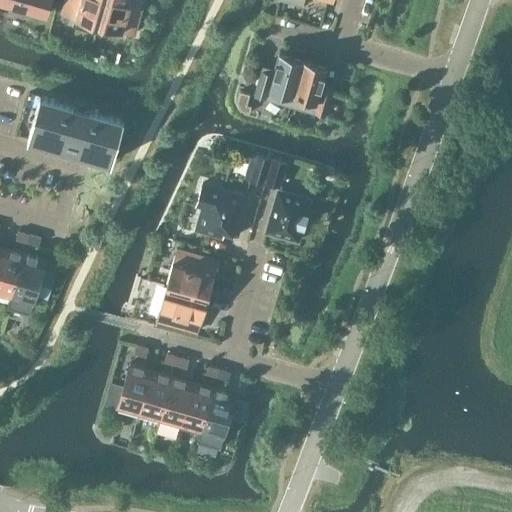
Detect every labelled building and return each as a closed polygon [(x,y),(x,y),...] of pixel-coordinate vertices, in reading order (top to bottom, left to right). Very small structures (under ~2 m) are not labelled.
[(0,0),(0,1),(46,15),(50,0),(0,0)] [(100,24),(106,0),(66,0),(63,13),(76,17),(73,26),(97,33),(100,24)] [(106,0),(100,24),(134,33),(143,0),(106,0)] [(290,105),(304,58),(280,51),(273,74),(261,71),(254,95),(290,105)] [(304,58),(290,105),(326,115),(333,91),(321,88),(328,65),(304,58)] [(111,162),(124,120),(41,96),(28,139),(111,162)] [(263,183),(270,158),(258,154),(250,179),(263,183)] [(279,185),(286,162),(273,158),(267,181),(279,185)] [(238,235),(249,197),(202,183),(196,205),(202,206),(196,229),(223,237),(225,231),(238,235)] [(309,198),(278,189),(266,232),(297,241),(299,242),(300,240),(299,240),(303,226),(304,226),(304,224),(306,216),(307,216),(307,214),(310,199),(311,199),(311,198),(309,198)] [(28,242),(30,234),(19,231),(16,238),(28,242)] [(30,234),(28,242),(39,245),(41,237),(30,234)] [(4,245),(0,257),(0,294),(11,298),(24,251),(4,245)] [(167,284),(207,296),(218,260),(178,248),(167,284)] [(24,251),(11,298),(8,307),(31,313),(36,294),(48,298),(55,272),(44,268),(45,263),(37,260),(38,255),(24,251)] [(197,331),(207,296),(167,284),(157,319),(197,331)] [(137,344),(134,352),(146,355),(148,347),(137,344)] [(176,363),(178,356),(166,353),(164,360),(176,363)] [(178,356),(176,363),(187,367),(189,359),(178,356)] [(138,415),(152,368),(130,362),(117,408),(138,415)] [(217,376),(219,368),(208,365),(206,372),(217,376)] [(152,368),(138,415),(159,421),(173,374),(152,368)] [(219,368),(217,376),(229,379),(231,371),(219,368)] [(173,374),(159,421),(180,427),(193,380),(173,374)] [(193,380),(180,427),(200,433),(214,386),(193,380)] [(214,386),(200,433),(198,441),(220,448),(235,396),(226,394),(227,390),(214,386)] [(239,402),(237,413),(244,415),(247,404),(239,402)]
